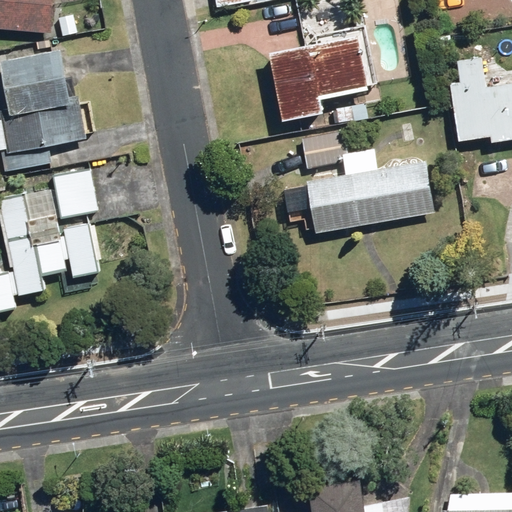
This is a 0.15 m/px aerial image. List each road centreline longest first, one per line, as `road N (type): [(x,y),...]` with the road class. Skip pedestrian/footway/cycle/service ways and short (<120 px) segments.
road 1 (residential): [(229,387),(160,0)]
road 2 (tertiary): [(511,342),(229,387)]
road 3 (tertiary): [(229,387),(0,423)]
